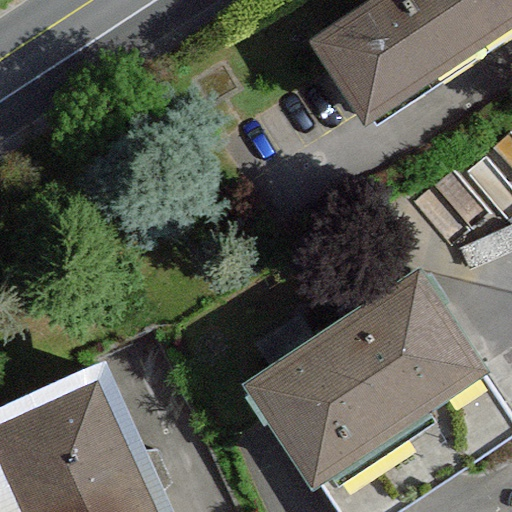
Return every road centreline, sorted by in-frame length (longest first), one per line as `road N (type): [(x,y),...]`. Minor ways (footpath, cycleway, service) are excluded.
road 1 (unknown): [(220,511),(156,372)]
road 2 (primary): [(0,84),(127,0)]
